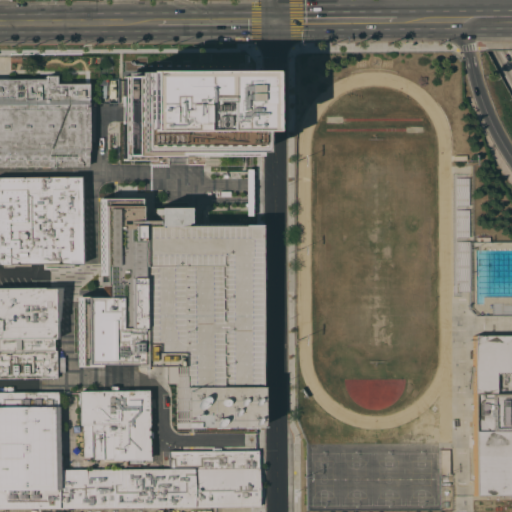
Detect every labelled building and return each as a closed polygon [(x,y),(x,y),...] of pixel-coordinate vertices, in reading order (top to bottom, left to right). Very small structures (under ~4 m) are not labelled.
[(86,103),(0,103),(0,79),(42,79),(42,76),(53,76),(53,83),(86,83),(86,103)] [(124,78),(124,159),(253,159),(253,79),(124,78)] [(0,103),(86,103),(87,166),(52,166),(52,168),(49,168),(49,166),(0,166),(0,103)] [(0,176),(78,176),(78,263),(0,263),(0,176)] [(100,206),(101,295),(77,296),(78,367),(137,367),(136,229),(135,205),(100,206)] [(250,228),(251,382),(174,382),(174,367),(137,367),(136,229),(152,229),(151,207),(181,207),(182,223),(169,228),(196,228),(250,228)] [(0,339),(0,287),(53,287),(53,339),(52,339),(0,339)] [(511,495),(472,495),(472,335),(511,335),(511,495)] [(0,339),(52,339),(52,350),(55,350),(55,378),(0,378),(0,339)] [(174,382),(174,427),(251,427),(251,382),(174,382)] [(146,390),(146,406),(152,406),(152,421),(146,421),(146,427),(147,427),(147,431),(146,431),(146,434),(147,434),(147,438),(147,459),(109,460),(109,457),(100,457),(100,459),(90,459),(90,456),(81,456),(81,425),(77,425),(77,391),(146,390)] [(57,469),(57,509),(0,509),(0,391),(56,391),(56,406),(57,406),(57,469)] [(57,509),(57,469),(74,469),(74,468),(78,468),(78,469),(168,468),(168,451),(211,450),(211,447),(217,447),(217,450),(256,450),(256,468),(257,468),(257,506),(57,509)]
